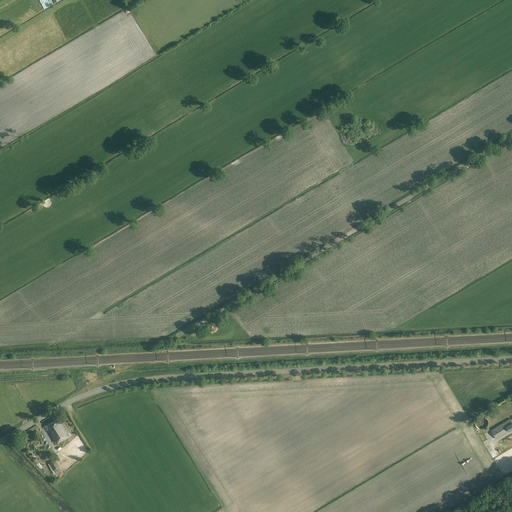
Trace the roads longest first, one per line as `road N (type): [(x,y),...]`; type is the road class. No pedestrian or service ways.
road 1 (tertiary): [(0,441),(88,393),(149,379),(511,359)]
road 2 (unclassified): [(173,338),(511,136)]
